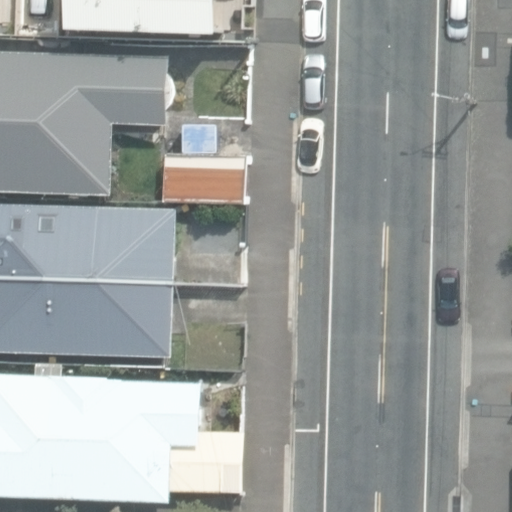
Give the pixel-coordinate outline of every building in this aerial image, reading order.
[(0,0),(0,40),(65,43),(66,0),(0,0)] [(0,193),(116,197),(118,127),(173,128),(174,59),(0,53),(0,193)] [(169,200),(252,203),(254,158),(171,155),(169,200)] [(0,205),(0,275),(180,282),(183,212),(0,205)] [(176,361),(179,286),(0,279),(0,367),(34,368),(35,356),(176,361)] [(206,430),(208,381),(70,376),(70,367),(40,366),(39,375),(0,373),(0,499),(173,505),(173,488),(239,490),(241,431),(206,430)]
